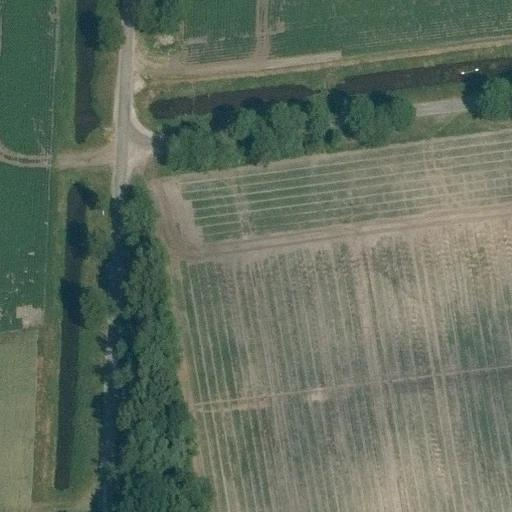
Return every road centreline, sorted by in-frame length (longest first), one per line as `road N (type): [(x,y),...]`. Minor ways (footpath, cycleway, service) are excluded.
road 1 (unclassified): [(511,98),(122,148)]
road 2 (unclassified): [(122,148),(103,511)]
road 3 (unclassified): [(129,0),(122,148)]
